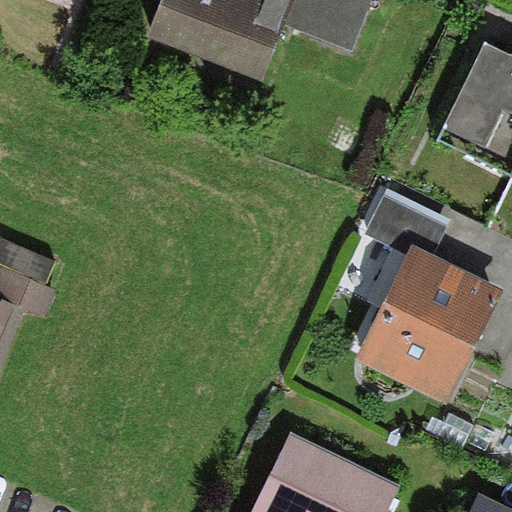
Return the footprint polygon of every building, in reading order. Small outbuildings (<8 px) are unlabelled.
[(188,0),(177,30),(298,77),(311,44),(364,64),(388,0),(188,0)] [(511,48),(502,45),(454,150),(511,176),(511,48)] [(511,315),(511,286),(424,246),(368,365),(467,411),(511,315)] [(0,300),(0,389),(25,325),(54,327),(68,290),(17,270),(4,302),(0,300)] [(395,511),(408,482),(301,436),(267,511),(395,511)] [(511,511),(511,503),(506,502),(501,511),(511,511)]
